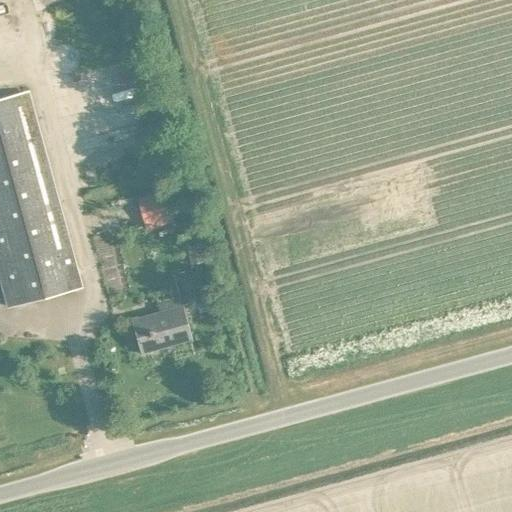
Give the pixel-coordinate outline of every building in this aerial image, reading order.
[(0,0),(0,37),(9,36),(1,0),(0,0)] [(58,67),(65,55),(42,43),(36,55),(58,67)] [(0,296),(2,303),(76,283),(23,90),(0,96),(0,296)] [(160,191),(132,199),(139,222),(166,214),(160,191)] [(136,351),(187,337),(177,302),(126,317),(136,351)]
